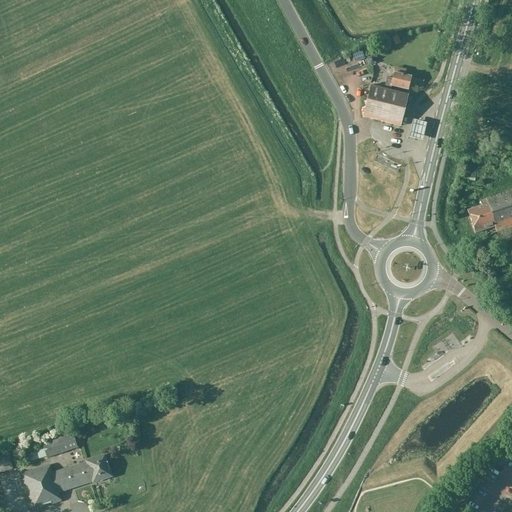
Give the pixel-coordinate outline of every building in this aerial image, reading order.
[(397,36),(392,38),(395,46),(401,43),(397,36)] [(390,91),(391,86),(407,90),(411,78),(393,73),(391,81),(386,80),(384,89),(370,86),(363,117),(401,126),(408,95),(390,91)] [(427,124),(414,120),(410,138),(423,141),(427,124)] [(495,227),(496,231),(511,225),(511,191),(481,201),(483,206),(468,211),(475,233),(495,227)] [(453,336),(434,347),(439,356),(448,351),(447,351),(458,345),(453,336)] [(46,456),(47,459),(77,449),(71,432),(42,442),(44,448),(36,450),(39,459),(46,456)] [(78,452),(80,457),(88,453),(86,448),(78,452)] [(0,473),(12,469),(6,449),(0,451),(0,473)] [(111,477),(105,456),(52,473),(49,465),(21,474),(32,510),(61,501),(58,493),(93,482),(93,483),(111,477)]
